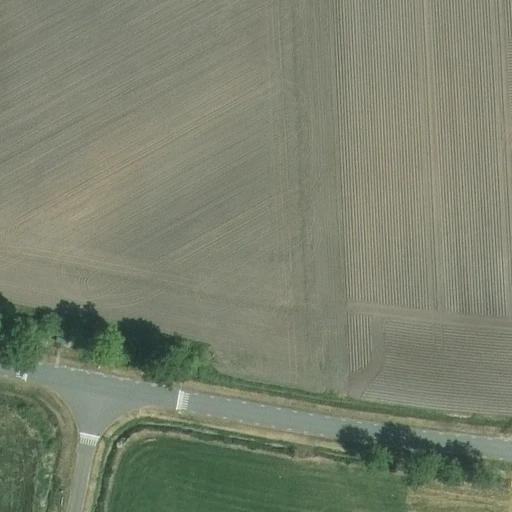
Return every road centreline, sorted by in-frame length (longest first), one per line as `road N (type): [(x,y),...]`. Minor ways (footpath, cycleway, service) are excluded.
road 1 (tertiary): [(511,448),(319,424),(97,382)]
road 2 (unclassified): [(73,511),(97,382)]
